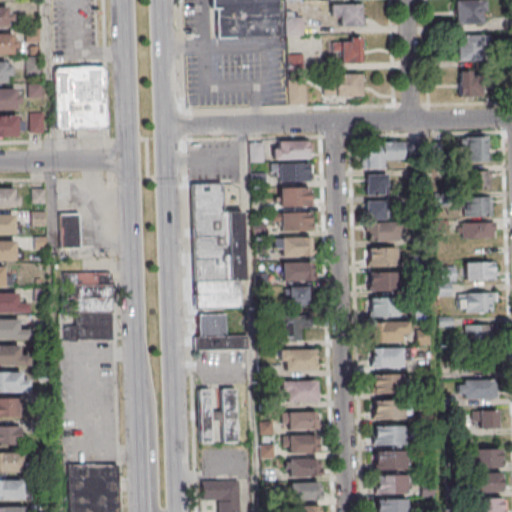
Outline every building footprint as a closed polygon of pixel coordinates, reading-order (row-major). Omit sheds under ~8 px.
[(278,37),(277,0),(210,0),(211,38),(278,37)] [(454,0),(454,23),(483,23),(483,0),(454,0)] [(360,4),(330,4),(330,16),(339,16),(339,26),(360,26),(360,4)] [(0,27),(11,28),(11,8),(0,8),(0,27)] [(286,35),(302,35),(302,18),(286,18),(286,35)] [(0,34),(0,55),(15,55),(15,35),(0,34)] [(456,60),(481,60),(481,34),(456,34),(456,60)] [(361,63),(361,38),(329,38),(329,58),(338,58),(338,63),(361,63)] [(25,57),(25,74),(39,74),(39,57),(25,57)] [(0,83),(9,83),(9,62),(0,62),(0,83)] [(53,66),(54,130),(106,129),(105,65),(53,66)] [(480,96),(480,71),(458,71),(458,96),(480,96)] [(323,96),(361,97),(361,74),(323,73),(323,96)] [(40,84),(26,84),(26,98),(40,98),(40,84)] [(0,89),(0,110),(17,111),(17,89),(0,89)] [(42,112),(28,112),(28,133),(42,133),(42,112)] [(0,137),(20,137),(20,116),(0,115),(0,137)] [(486,137),(460,137),(460,161),(486,161),(486,137)] [(307,140),(271,140),(271,159),(307,159),(307,140)] [(362,142),(363,168),(383,167),(383,160),(402,159),(401,141),(362,142)] [(248,159),(261,159),(261,142),(248,142),(248,159)] [(310,181),(310,162),(270,162),(270,173),(275,173),(275,181),(310,181)] [(464,187),(487,187),(487,169),(464,169),(464,187)] [(365,193),(385,193),(385,173),(365,173),(365,193)] [(191,182),(194,308),(242,307),(240,210),(222,211),(221,181),(191,182)] [(0,206),(16,206),(17,188),(0,187),(0,206)] [(278,187),(278,207),(308,207),(308,187),(278,187)] [(31,202),(42,202),(42,189),(31,189),(31,202)] [(491,196),(463,196),(463,215),(491,215),(491,196)] [(387,201),(365,201),(365,218),(387,218),(387,201)] [(309,212),(270,212),(270,221),(279,221),(279,231),(309,231),(309,212)] [(12,213),(0,213),(0,233),(12,234),(12,213)] [(78,247),(78,213),(59,213),(59,247),(78,247)] [(365,240),(396,240),(396,221),(365,221),(365,240)] [(494,238),(494,221),(462,221),(462,238),(494,238)] [(310,255),(310,237),(278,237),(278,255),(310,255)] [(13,240),(0,239),(0,259),(13,260),(13,240)] [(396,247),(367,247),(367,266),(396,266),(396,247)] [(463,261),(463,279),(494,279),(494,261),(463,261)] [(280,262),(280,281),(310,281),(309,262),(280,262)] [(367,291),(396,291),(396,271),(367,271),(367,291)] [(111,272),(61,272),(61,339),(111,340),(111,272)] [(283,287),(283,304),(307,304),(307,287),(283,287)] [(33,301),(43,301),(43,288),(33,288),(33,301)] [(0,312),(26,313),(26,302),(17,302),(17,292),(0,291),(0,312)] [(456,292),(456,312),(494,312),(494,292),(456,292)] [(368,315),(396,315),(396,297),(368,297),(368,315)] [(196,350),(245,349),(245,335),(225,335),(224,312),(195,313),(196,350)] [(18,318),(0,318),(0,338),(29,338),(29,329),(18,329),(18,318)] [(369,321),(369,341),(400,341),(400,335),(407,335),(407,321),(369,321)] [(463,343),(489,343),(489,325),(463,325),(463,343)] [(18,344),(0,344),(0,364),(28,365),(28,355),(18,355),(18,344)] [(368,347),(368,366),(405,366),(405,347),(368,347)] [(314,370),(314,349),(278,349),(278,370),(314,370)] [(0,391),(26,391),(26,371),(0,371),(0,391)] [(370,374),(370,392),(401,392),(401,374),(370,374)] [(316,380),(280,380),(280,402),(316,402),(316,380)] [(456,380),(456,398),(493,398),(493,380),(456,380)] [(209,388),(198,388),(198,442),(209,442),(209,388)] [(220,388),(220,434),(234,434),(234,388),(220,388)] [(0,415),(17,416),(17,397),(0,396),(0,415)] [(371,400),(371,419),(401,419),(401,400),(371,400)] [(476,410),(476,433),(497,434),(497,410),(476,410)] [(311,412),(285,412),(285,430),(311,430),(311,412)] [(0,443),(19,444),(19,425),(0,424),(0,443)] [(403,425),(371,425),(371,444),(403,444),(403,425)] [(286,453),(316,453),(316,435),(286,435),(286,453)] [(500,448),(475,448),(475,467),(500,467),(500,448)] [(404,450),(373,450),(373,469),(404,469),(404,450)] [(0,470),(21,471),(21,452),(0,452),(0,470)] [(284,458),(284,476),(318,476),(318,458),(284,458)] [(117,511),(118,464),(64,464),(63,511),(117,511)] [(472,473),(472,491),(500,491),(500,473),(472,473)] [(371,493),(405,493),(405,474),(371,474),(371,493)] [(0,498),(22,498),(22,480),(0,479),(0,498)] [(238,511),(238,480),(200,481),(201,500),(216,500),(216,511),(238,511)] [(289,482),(289,499),(319,499),(319,482),(289,482)] [(501,511),(501,497),(478,497),(478,511),(501,511)] [(375,511),(405,511),(406,498),(375,498),(375,511)]
